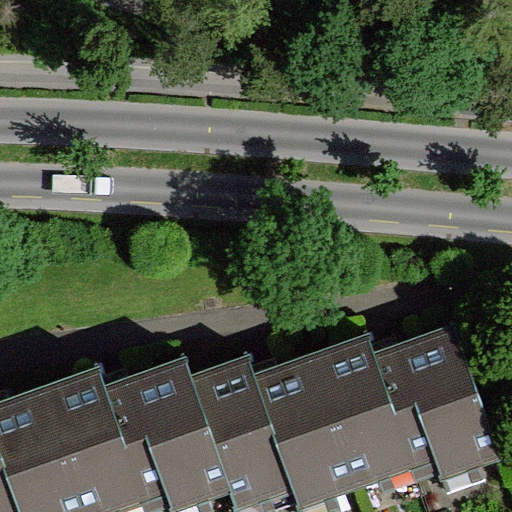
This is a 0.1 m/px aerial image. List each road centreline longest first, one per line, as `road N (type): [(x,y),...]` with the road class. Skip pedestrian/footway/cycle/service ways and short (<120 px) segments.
road 1 (secondary): [(0,187),(511,224)]
road 2 (secondary): [(511,155),(0,123)]
